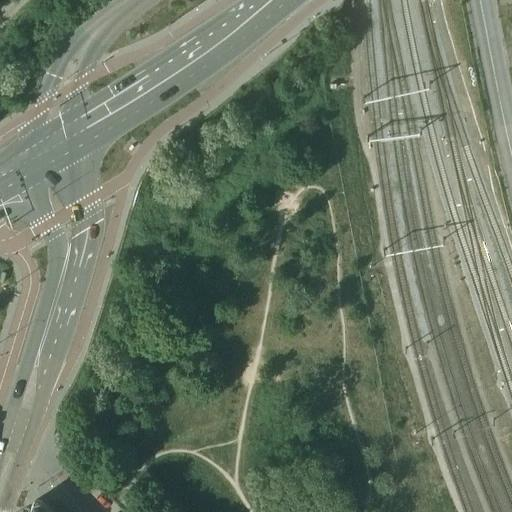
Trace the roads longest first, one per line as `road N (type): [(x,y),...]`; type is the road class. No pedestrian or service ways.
road 1 (primary): [(80,133),(277,0)]
road 2 (residential): [(17,421),(66,260)]
road 3 (residential): [(66,260),(86,230),(80,133)]
road 4 (residential): [(99,511),(17,421)]
